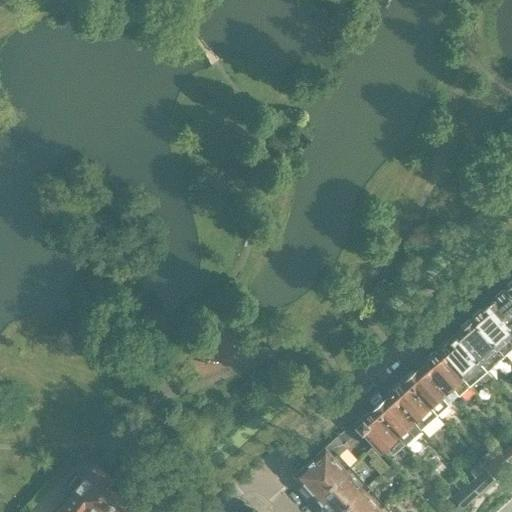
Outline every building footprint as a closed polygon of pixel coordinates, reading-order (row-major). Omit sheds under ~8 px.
[(511,280),(503,289),(511,299),(511,280)] [(491,299),(486,304),(511,333),(511,299),(503,289),(502,290),(492,300),(491,299)] [(470,318),(470,319),(503,355),(511,347),(511,333),(486,304),(470,318)] [(453,334),(452,334),(485,371),(503,355),(470,319),(459,330),(454,335),(453,334)] [(449,343),(438,353),(468,386),(480,376),(485,382),(490,377),(485,371),(452,334),(446,340),(449,343)] [(427,362),(421,367),(451,400),(468,386),(438,353),(437,352),(433,352),(428,357),(428,360),(426,361),(427,362)] [(405,380),(405,381),(435,415),(451,400),(421,367),(416,372),(415,371),(415,372),(411,372),(406,376),(406,380),(405,380)] [(405,381),(389,396),(419,429),(435,415),(405,381)] [(372,409),(373,410),(403,443),(419,429),(389,396),(384,400),(383,399),(382,400),(379,400),(373,405),(373,408),(372,409)] [(403,443),(373,410),(361,420),(359,417),(353,423),(379,453),(385,447),(391,454),(403,443)] [(335,439),(294,476),(298,480),(303,485),(301,487),(310,496),(311,495),(315,499),(345,472),(348,469),(337,456),(345,449),(348,446),(344,443),(341,445),(335,439)] [(511,460),(511,445),(500,456),(508,465),(511,460)] [(500,456),(499,455),(483,469),(483,470),(492,479),(508,465),(500,456)] [(114,474),(140,494),(150,481),(124,461),(114,474)] [(72,494),(58,511),(141,511),(146,506),(131,495),(127,500),(107,484),(111,479),(94,466),(83,480),(76,475),(66,489),(72,494)] [(492,479),(483,470),(467,484),(476,495),(493,480),(492,479)] [(345,472),(315,499),(326,511),(338,511),(362,491),(365,488),(354,475),(351,478),(345,472)] [(476,495),(467,484),(451,499),(456,505),(460,510),(476,495)] [(362,491),(338,511),(376,511),(382,507),(371,494),(367,497),(362,491)]
